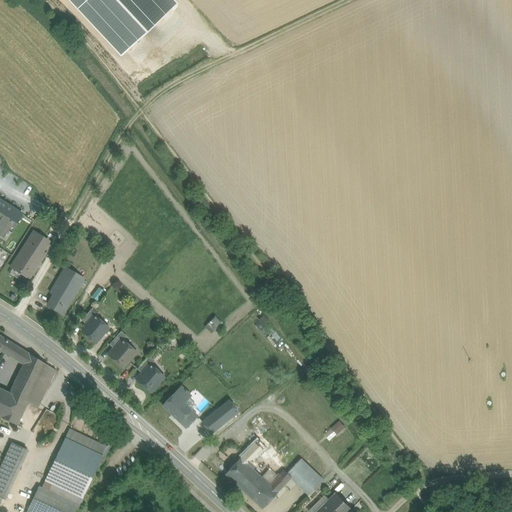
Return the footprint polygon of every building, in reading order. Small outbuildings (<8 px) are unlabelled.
[(177,4),(173,0),(66,0),(121,58),(177,4)] [(22,215),(0,201),(0,234),(4,237),(13,224),(15,225),(22,215)] [(48,242),(34,233),(30,239),(44,248),(48,242)] [(44,248),(30,239),(19,256),(11,268),(29,279),(45,255),(41,252),(44,248)] [(65,269),(51,294),(55,296),(52,301),(66,309),(83,280),(65,269)] [(66,309),(52,301),(48,307),(50,307),(63,315),(66,309)] [(93,308),(81,321),(87,326),(95,317),(99,313),(93,308)] [(95,317),(87,326),(81,332),(95,344),(108,329),(95,317)] [(207,325),(213,334),(225,325),(219,317),(207,325)] [(121,332),(109,346),(114,350),(122,341),(123,342),(127,337),(121,332)] [(114,350),(109,356),(123,368),(136,353),(123,342),(122,341),(114,350)] [(15,346),(8,342),(2,353),(9,358),(15,346)] [(15,346),(9,358),(16,362),(22,350),(15,346)] [(22,350),(16,362),(22,365),(27,353),(22,350)] [(9,394),(0,413),(0,419),(16,427),(27,404),(45,364),(27,353),(22,365),(9,394)] [(149,357),(137,370),(142,375),(150,366),(151,366),(155,362),(149,357)] [(45,364),(27,404),(38,410),(56,371),(50,367),(45,364)] [(151,366),(150,366),(142,375),(137,381),(151,393),(164,378),(151,366)] [(181,388),(163,406),(186,429),(197,417),(183,404),(190,397),(181,388)] [(0,413),(9,394),(0,390),(0,413)] [(229,402),(203,423),(211,433),(237,412),(229,402)] [(54,428),(58,414),(44,409),(36,433),(46,436),(50,426),(54,428)] [(342,421),(333,427),(339,435),(348,428),(342,421)] [(67,434),(108,452),(109,449),(69,431),(67,434)] [(108,452),(67,434),(65,440),(102,458),(105,459),(108,452)] [(102,458),(65,440),(45,482),(82,500),(102,458)] [(12,444),(0,469),(0,506),(26,450),(12,444)] [(223,457),(227,457),(226,462),(232,463),(233,457),(240,458),(241,448),(226,447),(226,454),(223,454),(223,457)] [(242,457),(224,476),(237,488),(242,483),(242,482),(255,469),(242,457)] [(263,481),(248,497),(262,511),(278,494),(263,481)] [(82,500),(45,482),(41,490),(79,508),(82,500)] [(76,511),(79,508),(41,490),(39,489),(28,511),(27,511),(76,511)] [(337,495),(318,511),(349,511),(352,510),(337,495)]
